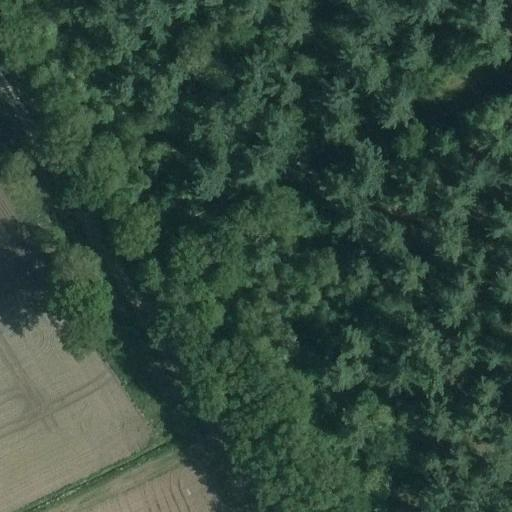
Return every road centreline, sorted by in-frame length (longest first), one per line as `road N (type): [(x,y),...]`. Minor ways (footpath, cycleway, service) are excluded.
road 1 (track): [(252,511),(218,439),(85,231)]
road 2 (track): [(0,88),(85,231)]
